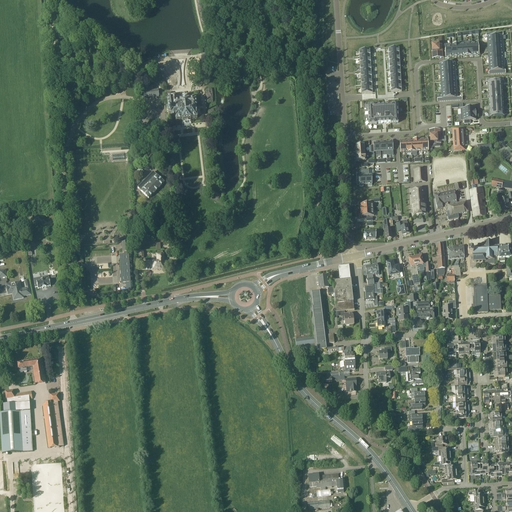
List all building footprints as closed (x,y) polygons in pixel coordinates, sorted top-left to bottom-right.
[(438,44),(431,45),(432,58),(439,58),(438,52),(442,52),(441,45),(438,45),(438,44)] [(399,48),(388,49),(389,56),(399,56),(399,48)] [(370,50),(359,50),(359,58),(370,57),(370,50)] [(401,84),(390,85),(391,92),(401,92),(401,84)] [(372,86),(361,87),(362,94),(372,94),(372,86)] [(158,90),(143,92),(144,99),(159,97),(158,90)] [(168,110),(166,111),(167,114),(168,115),(171,115),(171,118),(175,117),(176,121),(182,120),(182,121),(191,120),(191,119),(197,118),(195,107),(196,107),(195,100),(188,101),(188,98),(180,99),(180,102),(176,103),(175,95),(167,96),(167,100),(168,110)] [(375,105),(368,106),(368,111),(368,120),(369,125),(377,124),(390,123),(398,123),(398,117),(397,109),(397,104),(389,104),(389,105),(375,106),(375,105)] [(475,114),(461,115),(461,121),(464,121),(464,124),(470,124),(470,121),(476,120),(475,114)] [(463,129),(452,129),(453,151),(464,150),(463,129)] [(436,130),(430,131),(430,144),(440,144),(440,136),(436,136),(436,130)] [(364,153),(356,153),(356,161),(366,160),(365,153),(364,153)] [(425,169),(414,170),(415,183),(426,182),(425,169)] [(157,176),(153,172),(138,188),(142,192),(149,199),(164,183),(157,176)] [(424,189),(411,190),(412,205),(413,215),(425,214),(425,204),(424,189)] [(482,189),(470,190),(473,218),(486,216),(484,203),(483,203),(483,200),(484,200),(482,189)] [(439,195),(434,196),(434,197),(437,209),(442,207),(441,204),(450,202),(451,204),(457,203),(456,200),(454,191),(439,195)] [(508,198),(499,200),(500,205),(499,205),(501,211),(507,210),(507,208),(510,208),(508,198)] [(449,212),(446,213),(448,221),(458,218),(458,215),(467,212),(465,202),(464,202),(464,203),(448,206),(449,212)] [(400,216),(400,208),(391,208),(390,211),(394,212),(394,216),(400,216)] [(383,222),(384,231),(384,230),(385,239),(391,238),(390,229),(387,230),(386,220),(383,220),(383,222)] [(400,224),(396,225),(397,232),(401,231),(402,235),(403,235),(406,234),(409,234),(408,226),(407,223),(406,221),(400,222),(400,224)] [(124,254),(119,254),(120,256),(120,258),(120,271),(121,274),(121,277),(121,280),(121,282),(130,281),(129,251),(129,241),(122,241),(122,244),(122,248),(122,251),(122,252),(124,252),(124,254)] [(492,247),(492,242),(484,242),(484,247),(481,247),(480,244),(477,245),(478,248),(472,248),(472,249),(468,249),(468,254),(472,254),(473,257),(471,257),(471,260),(473,260),(473,262),(485,261),(485,265),(490,264),(494,264),(494,259),(492,259),(492,257),(497,257),(497,247),(492,247)] [(438,256),(436,256),(438,276),(443,276),(445,269),(443,244),(437,244),(438,256)] [(510,246),(497,247),(499,262),(505,261),(505,259),(511,258),(510,246)] [(153,269),(164,269),(163,254),(156,254),(157,261),(153,262),(153,269)] [(409,258),(408,258),(413,282),(416,281),(416,284),(419,283),(417,272),(416,266),(415,257),(412,258),(409,258)] [(393,261),(386,263),(388,271),(389,276),(391,276),(399,274),(398,266),(394,267),(393,261)] [(340,281),(333,282),(333,287),(334,293),(336,308),(336,312),(345,311),(354,310),(350,279),(349,266),(338,267),(340,281)] [(371,266),(365,267),(367,275),(366,275),(367,280),(366,280),(367,287),(368,286),(368,287),(373,286),(374,286),(373,275),(373,274),(371,266)] [(36,288),(37,288),(38,290),(51,287),(48,276),(34,279),(36,288)] [(327,277),(318,278),(318,285),(320,285),(320,289),(327,288),(328,294),(334,293),(333,287),(329,288),(327,277)] [(20,282),(6,285),(8,294),(12,293),(14,300),(23,298),(23,296),(31,295),(28,280),(25,280),(26,288),(21,289),(20,282)] [(487,296),(486,284),(473,285),(473,296),(472,296),(473,305),(471,305),(471,308),(473,308),(473,312),(476,312),(477,313),(488,313),(488,311),(494,311),(501,310),(501,295),(487,296)] [(367,287),(364,287),(365,293),(365,294),(366,301),(374,300),(374,297),(374,294),(373,286),(368,287),(368,286),(367,287)] [(403,286),(396,287),(398,296),(405,294),(403,286)] [(327,336),(326,331),(321,292),(317,292),(316,291),(314,291),(314,292),(314,293),(309,293),(311,308),(310,309),(312,337),(295,340),(297,354),(326,349),(328,349),(327,344),(334,343),(333,335),(327,336)] [(443,320),(453,320),(452,308),(456,308),(455,301),(448,302),(449,306),(442,307),(443,320)] [(416,303),(417,320),(425,319),(424,302),(416,303)] [(433,318),(432,308),(429,308),(428,302),(424,302),(425,319),(433,318)] [(410,316),(410,303),(404,303),(404,308),(396,309),(397,321),(408,321),(407,316),(410,316)] [(345,311),(336,312),(336,316),(342,315),(343,319),(344,319),(345,325),(354,325),(353,313),(345,314),(345,311)] [(377,320),(389,319),(389,316),(384,317),(384,312),(376,313),(377,320)] [(385,323),(391,322),(391,319),(389,319),(377,320),(377,328),(385,327),(385,323)] [(493,339),(492,339),(492,345),(503,344),(505,344),(505,341),(505,336),(493,336),(493,339)] [(471,341),(472,352),(474,351),(475,354),(480,353),(479,344),(477,344),(477,340),(471,341)] [(464,354),(463,345),(461,345),(461,341),(455,342),(456,352),(458,352),(458,355),(464,354)] [(469,352),(472,352),(471,341),(466,341),(466,345),(463,345),(464,354),(469,354),(469,352)] [(453,353),(456,352),(455,342),(450,342),(450,346),(447,346),(447,355),(453,355),(453,353)] [(503,344),(492,345),(492,350),(493,350),(493,353),(496,353),(506,352),(505,347),(505,344),(503,344)] [(344,362),(354,361),(354,353),(348,353),(348,351),(347,347),(342,348),(342,351),(343,353),(344,353),(344,362)] [(379,360),(387,359),(387,352),(391,351),(391,347),(384,348),(384,352),(379,352),(379,360)] [(418,363),(418,356),(420,356),(419,350),(420,350),(420,348),(417,348),(417,349),(405,350),(406,357),(407,357),(407,363),(418,363)] [(493,355),(493,361),(504,360),(506,360),(506,358),(506,352),(496,353),(493,353),(493,355)] [(26,368),(33,367),(35,384),(46,382),(42,358),(29,360),(29,362),(17,363),(18,369),(19,369),(20,373),(27,372),(26,368)] [(504,360),(493,361),(493,366),(494,366),(494,369),(507,368),(506,363),(506,360),(504,360)] [(354,361),(344,362),(345,372),(349,372),(349,370),(355,370),(354,361)] [(415,381),(415,385),(423,384),(423,377),(419,378),(419,374),(420,374),(420,369),(412,370),(412,367),(396,367),(396,373),(407,372),(408,383),(413,382),(413,381),(415,381)] [(494,372),(494,376),(494,377),(497,377),(505,377),(505,376),(505,374),(507,374),(507,368),(494,369),(494,372)] [(459,378),(470,377),(470,372),(466,372),(466,369),(456,370),(457,376),(459,375),(459,378)] [(390,378),(390,376),(389,372),(376,373),(376,378),(378,378),(378,384),(386,383),(386,379),(390,378)] [(322,385),(331,384),(331,381),(343,380),(343,376),(336,377),(321,379),(322,385)] [(457,386),(464,386),(467,386),(467,383),(470,383),(470,377),(459,378),(459,381),(457,381),(457,386)] [(347,393),(357,392),(356,379),(346,380),(347,393)] [(457,395),(468,394),(468,388),(464,388),(464,386),(457,386),(454,386),(455,392),(457,392),(457,395)] [(414,399),(424,399),(424,392),(417,392),(417,389),(411,389),(411,393),(414,392),(414,399)] [(505,400),(508,400),(507,389),(501,389),(502,393),(499,393),(500,403),(505,402),(505,400)] [(489,401),(491,401),(491,390),(485,390),(485,394),(483,394),(483,404),(489,403),(489,401)] [(500,403),(499,393),(497,393),(496,390),(491,390),(491,401),(494,401),(494,403),(500,403)] [(14,395),(13,391),(6,392),(7,400),(8,400),(9,403),(29,400),(29,399),(32,398),(31,393),(14,395)] [(49,448),(63,446),(57,402),(60,401),(59,394),(51,395),(52,404),(43,405),(49,448)] [(455,403),(465,402),(465,399),(468,399),(468,394),(457,395),(457,397),(455,397),(455,403)] [(424,399),(414,399),(414,404),(412,405),(412,410),(418,409),(418,406),(425,406),(424,399)] [(5,413),(1,413),(4,453),(33,451),(31,411),(29,401),(7,404),(3,405),(5,413)] [(458,411),(469,410),(469,404),(465,405),(465,402),(455,403),(456,408),(458,408),(458,411)] [(469,410),(458,411),(458,413),(456,413),(456,419),(466,418),(466,415),(469,415),(469,410)] [(414,411),(408,412),(409,422),(412,422),(424,421),(423,415),(421,416),(421,414),(414,415),(414,411)] [(492,421),(501,421),(501,415),(499,415),(499,413),(488,413),(488,419),(492,419),(492,421)] [(410,427),(406,431),(409,433),(418,433),(418,428),(424,428),(424,421),(412,422),(412,427),(410,427)] [(489,430),(499,429),(499,426),(502,426),(501,421),(492,421),(492,424),(488,424),(489,430)] [(502,437),(502,431),(500,431),(499,429),(489,430),(489,435),(493,435),(493,438),(498,437),(502,437)] [(495,445),(506,445),(508,445),(507,436),(502,437),(498,437),(498,440),(494,440),(495,445)] [(438,447),(443,447),(442,444),(447,444),(447,438),(437,439),(437,445),(435,445),(435,448),(438,447)] [(506,445),(495,445),(495,451),(499,451),(499,453),(508,453),(508,447),(506,447),(506,445)] [(440,456),(451,456),(450,450),(445,450),(445,447),(443,447),(438,447),(438,450),(440,450),(440,456)] [(441,465),(449,465),(450,465),(450,462),(451,462),(451,456),(440,456),(441,465)] [(487,464),(488,464),(487,461),(482,462),(482,464),(479,464),(480,475),(485,475),(485,471),(488,471),(487,464)] [(480,475),(479,464),(477,464),(477,462),(468,463),(469,471),(472,470),(472,474),(474,474),(474,475),(480,475)] [(501,473),(504,473),(504,463),(498,464),(498,466),(496,466),(496,477),(502,477),(501,473)] [(496,477),(496,466),(493,466),(493,464),(488,464),(487,464),(488,471),(488,474),(491,474),(491,477),(496,477)] [(447,474),(457,474),(457,468),(449,468),(449,465),(441,465),(441,467),(443,469),(446,468),(447,474)] [(318,474),(308,475),(309,483),(309,487),(316,487),(316,488),(320,488),(321,490),(325,490),(325,487),(336,486),(337,493),(343,493),(342,480),(338,480),(338,474),(319,476),(318,474)] [(457,474),(447,474),(447,479),(441,480),(441,484),(453,483),(452,480),(457,480),(457,474)] [(27,511),(25,492),(9,494),(10,511),(27,511)] [(474,502),(484,501),(484,495),(483,495),(483,493),(473,493),(474,502)] [(308,510),(330,508),(329,501),(308,503),(308,510)] [(484,501),(474,502),(474,508),(473,508),(473,511),(475,511),(481,511),(481,508),(485,508),(484,501)]
